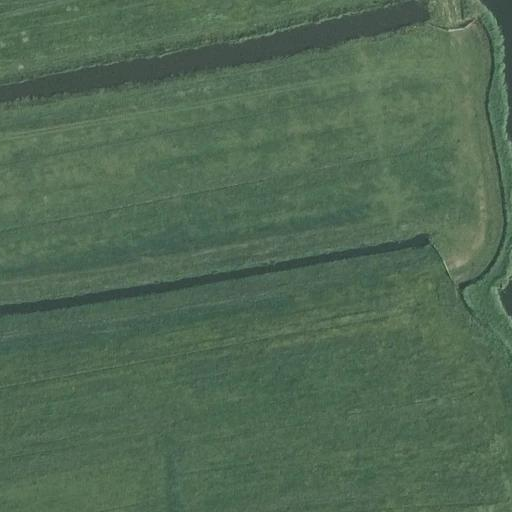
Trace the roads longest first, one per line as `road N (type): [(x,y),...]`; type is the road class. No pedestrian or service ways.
road 1 (track): [(0,280),(485,209)]
road 2 (track): [(462,53),(0,135)]
road 3 (track): [(511,414),(489,362),(431,291),(437,272),(474,248),(485,223),(469,85),(448,0)]
